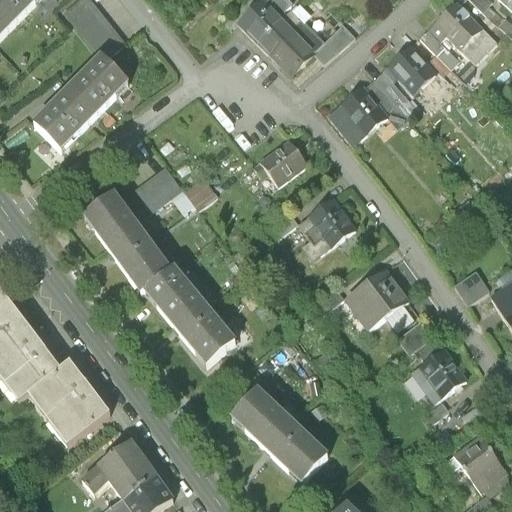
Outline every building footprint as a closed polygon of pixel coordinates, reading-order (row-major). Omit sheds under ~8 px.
[(0,0),(0,44),(31,12),(43,0),(0,0)] [(76,30),(103,64),(105,65),(124,48),(85,0),(65,17),(76,30)] [(265,0),(238,28),(258,48),(287,20),(283,17),(291,9),(281,0),(265,0)] [(492,6),(485,0),(465,0),(484,16),(492,6)] [(511,0),(485,0),(492,6),(511,23),(511,0)] [(457,5),(428,35),(442,48),(447,43),(475,71),(499,46),(457,5)] [(258,48),(274,63),(279,58),(297,76),(315,59),(324,48),(303,27),(306,19),(296,10),(287,20),(258,48)] [(356,42),(343,30),(324,48),(315,59),(324,70),(356,42)] [(442,48),(428,35),(420,43),(451,75),(460,66),(442,48)] [(438,79),(412,50),(383,75),(393,87),(398,84),(413,101),(438,79)] [(75,92),(36,131),(62,156),(87,131),(129,90),(105,65),(103,64),(75,92)] [(393,87),(383,75),(362,92),(389,123),(398,134),(419,117),(393,87)] [(389,123),(362,92),(350,103),(328,122),(354,153),(373,136),(389,123)] [(269,180),(278,192),(308,171),(290,146),(254,173),(262,184),(269,180)] [(165,171),(135,193),(153,216),(171,202),(182,194),(165,171)] [(198,214),(217,200),(203,181),(184,195),(198,214)] [(184,220),(185,222),(197,214),(182,194),(171,202),(184,220)] [(141,299),(144,298),(170,276),(156,256),(140,235),(115,201),(85,223),(108,255),(116,266),(141,299)] [(334,205),(298,230),(322,260),(355,235),(334,205)] [(279,243),(298,230),(289,219),(271,232),(279,243)] [(408,306),(383,273),(344,302),(369,335),(408,306)] [(464,307),(487,292),(474,273),(451,287),(464,307)] [(180,340),(207,372),(236,348),(210,317),(174,274),(170,276),(144,298),(150,304),(158,314),(173,331),(180,340)] [(344,302),(335,289),(314,304),(323,317),(344,302)] [(0,295),(0,383),(19,408),(29,401),(61,375),(0,295)] [(511,295),(498,306),(511,324),(511,295)] [(411,377),(430,405),(467,381),(449,353),(411,377)] [(70,368),(61,375),(29,401),(68,452),(110,420),(70,368)] [(258,396),(230,425),(261,455),(268,461),(300,492),(328,462),(292,428),(258,396)] [(446,401),(425,412),(432,425),(453,414),(446,401)] [(511,484),(511,474),(485,441),(452,468),(480,502),(484,507),(511,484)] [(157,483),(131,449),(92,476),(81,487),(94,502),(109,487),(124,506),(157,483)] [(162,511),(173,505),(157,483),(124,506),(116,511),(162,511)] [(466,511),(488,511),(484,507),(480,502),(466,511)]
